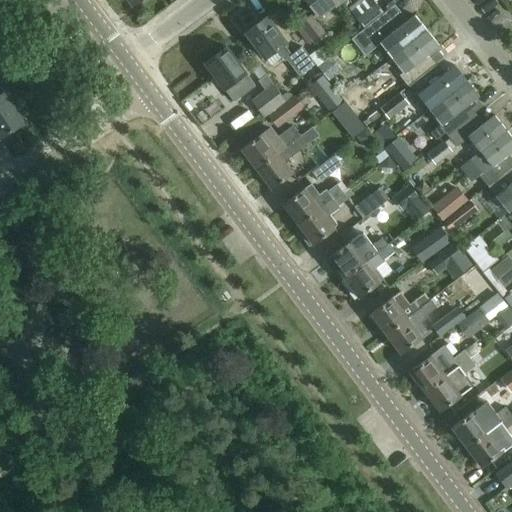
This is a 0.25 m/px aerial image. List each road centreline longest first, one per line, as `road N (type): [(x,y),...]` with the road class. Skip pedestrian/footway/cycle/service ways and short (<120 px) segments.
road 1 (residential): [(467,511),(149,91)]
road 2 (residential): [(0,194),(149,91)]
